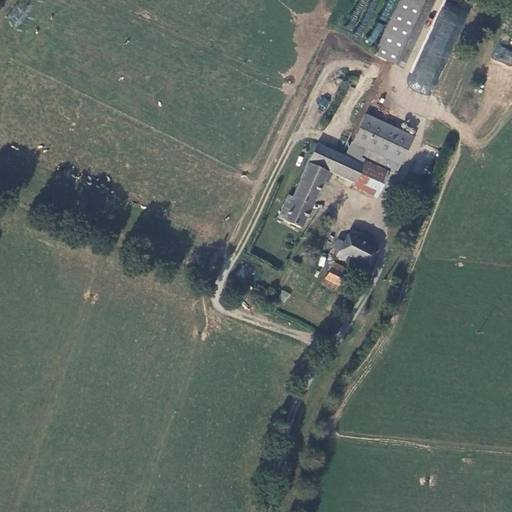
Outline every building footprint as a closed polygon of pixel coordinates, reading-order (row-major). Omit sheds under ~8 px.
[(430,0),(398,0),(373,56),(400,68),(430,0)] [(433,97),(466,9),(441,0),(408,88),(433,97)] [(491,59),(511,66),(511,50),(496,45),(491,59)] [(365,116),(353,144),(384,158),(379,167),(387,171),(395,175),(412,138),(365,116)] [(384,158),(353,144),(346,159),(360,166),(362,162),(386,173),(387,171),(379,167),(384,158)] [(360,166),(346,159),(317,147),(309,164),(376,196),(386,173),(362,162),(360,166)] [(330,176),(308,166),(293,200),(288,199),(279,220),(300,230),(322,182),(326,184),(330,176)] [(370,268),(377,251),(346,237),(343,244),(336,241),(332,250),(338,253),(337,258),(343,261),(346,256),(370,268)] [(332,265),(326,280),(342,289),(349,274),(332,265)] [(282,290),(278,298),(285,303),(290,294),(282,290)]
